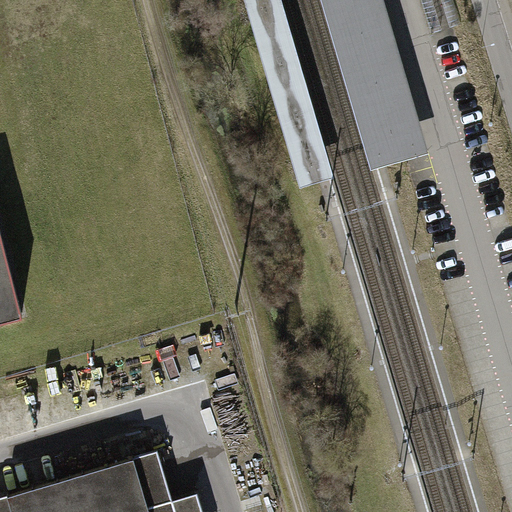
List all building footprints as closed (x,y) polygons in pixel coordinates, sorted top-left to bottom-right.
[(248,0),(304,187),(338,177),(284,0),(248,0)] [(325,0),(375,164),(434,146),(390,0),(325,0)] [(454,0),(424,0),(434,32),(462,24),(454,0)] [(0,316),(29,308),(1,201),(0,201),(0,316)] [(0,495),(0,511),(206,511),(200,489),(176,496),(161,447),(0,495)]
